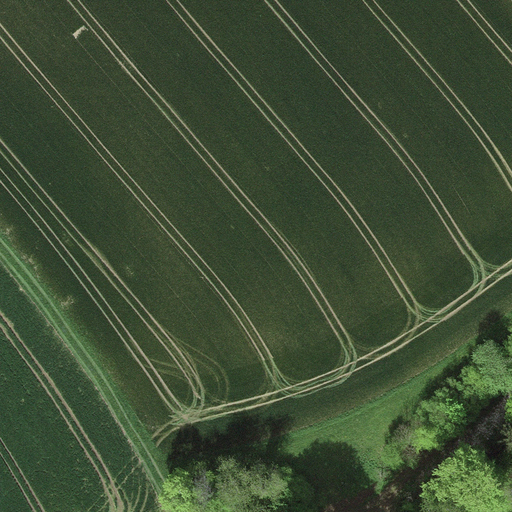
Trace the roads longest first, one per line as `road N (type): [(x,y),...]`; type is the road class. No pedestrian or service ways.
road 1 (track): [(0,235),(124,402),(193,511)]
road 2 (track): [(368,511),(449,422),(511,370)]
